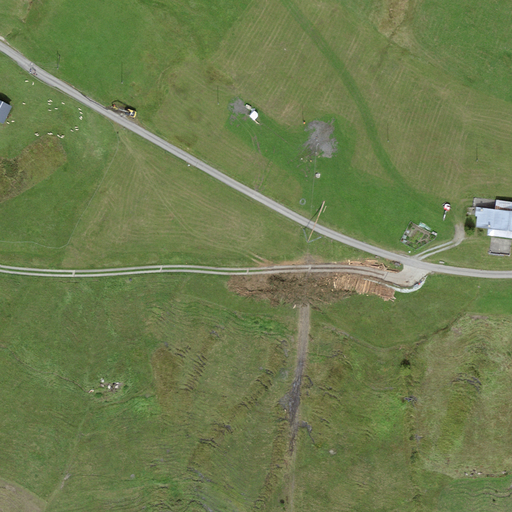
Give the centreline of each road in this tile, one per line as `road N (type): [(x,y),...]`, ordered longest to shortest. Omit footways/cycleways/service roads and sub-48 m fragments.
road 1 (residential): [(0,43),(295,219),(423,265)]
road 2 (track): [(423,265),(389,276),(310,267),(65,274),(0,266)]
